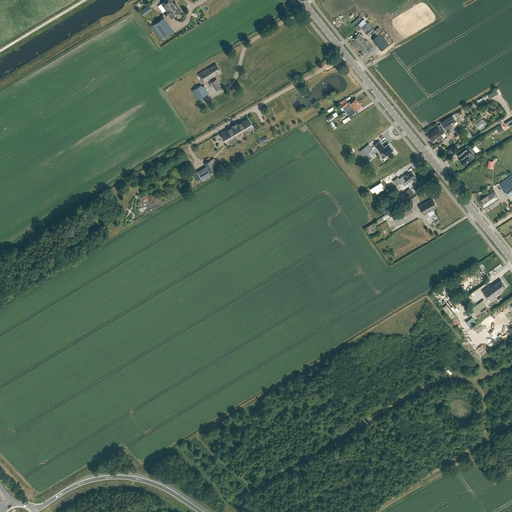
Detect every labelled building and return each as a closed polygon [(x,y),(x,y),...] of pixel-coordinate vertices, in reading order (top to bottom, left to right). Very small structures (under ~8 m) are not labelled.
[(166,0),(161,4),(158,6),(163,12),(166,10),(172,5),(173,3),(170,0),(166,0)] [(172,5),(166,10),(171,18),(181,11),(176,4),(175,4),(175,3),(175,2),(173,3),(172,5)] [(140,11),(144,16),(153,10),(149,5),(140,11)] [(152,26),(161,39),(173,31),(164,17),(152,26)] [(363,19),(358,24),(361,28),(367,23),(363,19)] [(369,36),(374,31),(378,35),(379,35),(383,31),(379,27),(375,30),(371,26),(368,22),(367,23),(361,28),(365,32),(369,36)] [(360,33),(353,38),(359,46),(358,47),(364,54),(373,47),(368,41),(367,42),(360,33)] [(378,35),(372,40),(381,51),(388,46),(379,34),(378,35)] [(207,68),(198,74),(203,82),(215,75),(214,74),(220,71),(216,64),(208,69),(207,68)] [(210,82),(216,91),(222,87),(216,78),(210,82)] [(201,85),(192,90),(197,99),(209,93),(206,88),(204,86),(202,87),(201,85)] [(352,100),(349,102),(348,104),(346,101),(341,105),(346,112),(359,102),(356,98),(353,101),(352,100)] [(358,108),(361,105),(359,102),(346,112),(349,115),(355,110),(356,111),(359,109),(358,108)] [(449,124),(455,120),(452,115),(440,122),(444,127),(449,124)] [(244,134),(249,131),(248,129),(252,127),(247,119),(233,127),(232,126),(221,133),(227,143),(231,140),(231,141),(235,139),(235,138),(244,133),(244,134)] [(339,125),(335,120),(332,121),(330,123),(334,129),(337,127),(339,125)] [(441,134),(442,133),(445,131),(441,124),(438,126),(437,126),(427,133),(432,140),(435,137),(436,138),(438,141),(441,139),(441,140),(442,139),(443,137),(441,134)] [(466,127),(462,129),(467,137),(471,135),(466,127)] [(391,151),(394,149),(389,143),(384,147),(380,141),(375,145),(380,151),(379,152),(382,155),(385,153),(387,155),(390,158),(394,155),(391,151)] [(364,156),(373,149),(369,144),(360,151),(364,156)] [(458,156),(460,159),(464,164),(476,155),(476,152),(471,146),(462,153),(458,156)] [(216,168),(211,160),(205,164),(209,172),(216,168)] [(398,177),(393,181),(397,185),(401,182),(404,185),(408,182),(415,176),(411,171),(409,174),(408,173),(403,176),(399,179),(398,177)] [(511,174),(500,184),(510,198),(511,195),(511,174)] [(373,192),(383,186),(381,182),(371,189),(373,192)] [(410,189),(405,193),(409,198),(414,194),(410,189)] [(492,189),(479,199),(485,208),(498,199),(492,189)] [(433,198),(419,205),(424,214),(424,215),(428,213),(430,216),(435,213),(433,210),(437,207),(433,198)] [(404,217),(414,210),(409,202),(399,208),(404,217)] [(396,223),(404,218),(400,212),(399,212),(396,208),(391,212),(393,216),(392,217),(396,223)] [(379,222),(390,213),(388,211),(377,220),(379,222)] [(501,280),(498,282),(494,285),(490,284),(482,291),(490,302),(499,295),(499,294),(503,290),(503,289),(506,287),(501,280)] [(472,308),(476,313),(477,315),(480,313),(489,307),(483,300),(475,306),(472,308)] [(446,303),(442,306),(449,318),(454,315),(446,303)] [(468,326),(474,321),(471,316),(465,321),(468,326)] [(500,444),(494,448),(502,460),(509,456),(500,444)]
